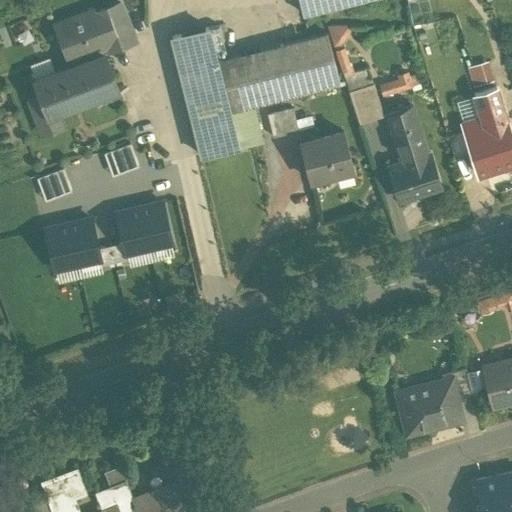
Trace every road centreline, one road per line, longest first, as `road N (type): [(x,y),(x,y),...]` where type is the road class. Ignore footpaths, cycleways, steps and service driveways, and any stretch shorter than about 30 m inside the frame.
road 1 (secondary): [(511,245),(0,424)]
road 2 (residential): [(292,511),(431,463)]
